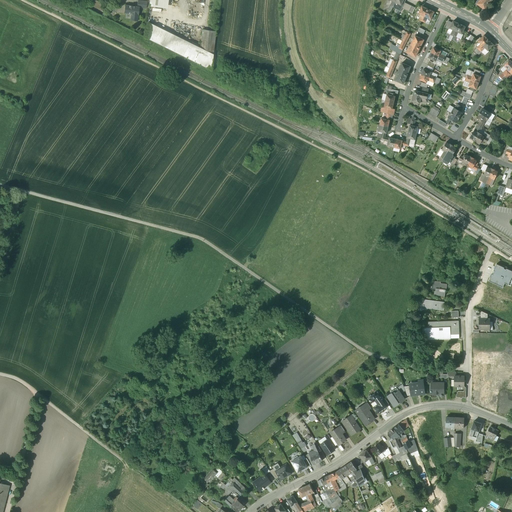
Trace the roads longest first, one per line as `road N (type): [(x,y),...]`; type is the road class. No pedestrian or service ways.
road 1 (track): [(21,0),(340,157),(490,247)]
road 2 (track): [(0,185),(198,237),(371,356),(420,369),(467,369)]
road 3 (residential): [(468,407),(408,412),(342,461),(250,511)]
road 4 (track): [(0,376),(23,383),(191,511)]
road 5 (residential): [(468,407),(466,317),(490,247)]
